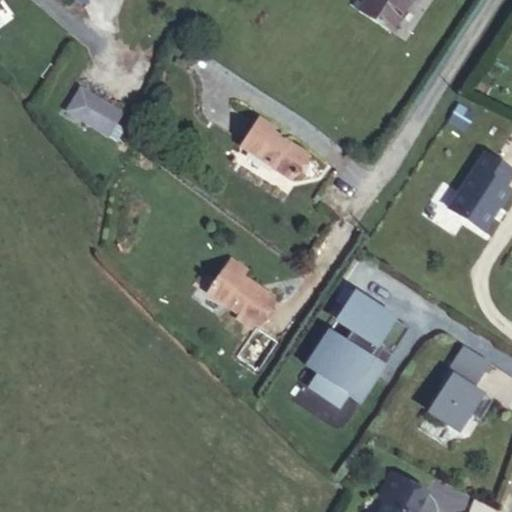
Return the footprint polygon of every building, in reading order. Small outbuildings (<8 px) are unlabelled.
[(412,0),(365,0),(358,11),(391,32),(412,0)] [(80,87),(64,114),(110,140),(125,114),(80,87)] [(475,115),(459,105),(448,122),(464,132),(475,115)] [(55,126),(47,137),(63,149),(63,165),(79,178),(95,156),(55,126)] [(47,137),(39,147),(63,165),(63,149),(47,137)] [(253,152),(237,139),(215,167),(267,208),(283,189),(247,160),(253,152)] [(511,171),(485,154),(449,209),(483,232),(493,218),(491,217),(498,207),(499,208),(510,191),(505,188),(511,177),(511,171)] [(493,218),(499,208),(498,207),(491,217),(493,218)] [(256,334),(282,302),(231,261),(205,293),(256,334)] [(395,320),(355,293),(338,320),(353,330),(345,343),(329,332),(312,359),(324,367),(319,375),(310,389),(338,407),(347,394),(360,403),(383,368),(374,362),(370,359),(395,320)] [(223,364),(240,339),(211,316),(217,308),(202,294),(175,324),(223,364)] [(409,329),(395,320),(370,359),(374,362),(379,354),(389,360),(409,329)] [(468,350),(464,347),(439,385),(443,388),(452,375),(473,389),(481,376),(460,363),(468,350)] [(489,364),(468,350),(460,363),(481,376),(489,364)] [(312,359),(306,367),(319,375),(324,367),(312,359)] [(473,389),(452,375),(443,388),(428,411),(460,431),(470,415),(479,421),(492,401),(473,389)] [(416,511),(427,493),(392,474),(378,499),(385,503),(380,511),(416,511)]
